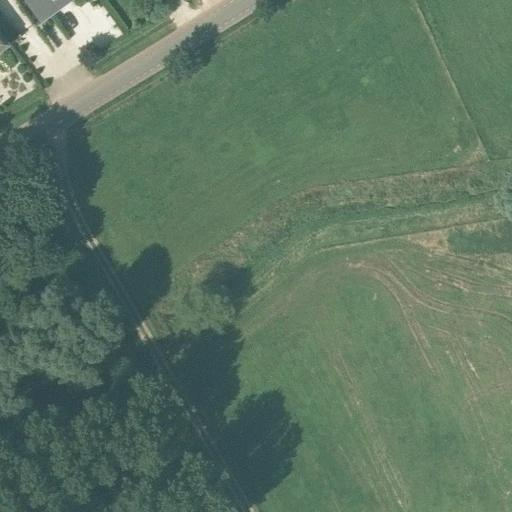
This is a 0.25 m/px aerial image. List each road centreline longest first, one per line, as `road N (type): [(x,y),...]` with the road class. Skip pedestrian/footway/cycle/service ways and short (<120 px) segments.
road 1 (track): [(53,121),(69,201),(247,511)]
road 2 (tertiary): [(0,154),(249,0)]
